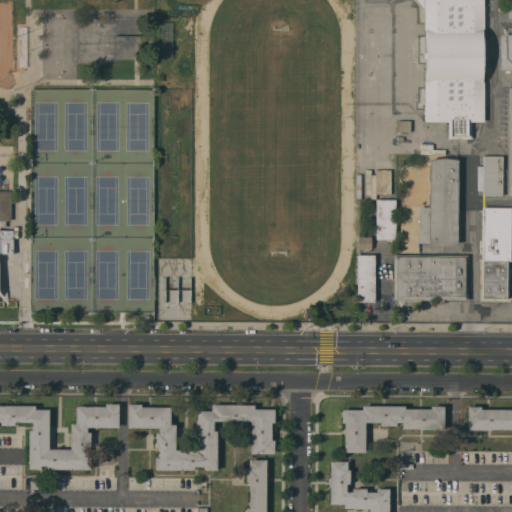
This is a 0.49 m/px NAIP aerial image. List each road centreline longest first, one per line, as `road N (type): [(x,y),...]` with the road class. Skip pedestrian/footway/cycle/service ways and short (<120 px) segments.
road 1 (residential): [(0,378),(511,382)]
road 2 (secondary): [(0,347),(511,351)]
road 3 (residential): [(297,511),(298,381)]
